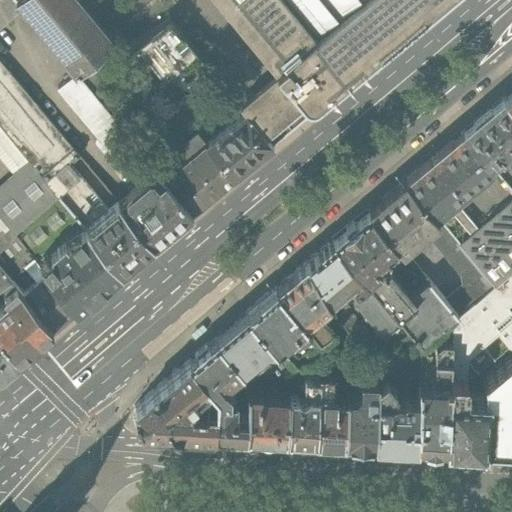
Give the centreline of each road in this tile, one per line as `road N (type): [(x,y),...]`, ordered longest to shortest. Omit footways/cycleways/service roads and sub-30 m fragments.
road 1 (secondary): [(199,269),(237,266),(488,59),(497,18)]
road 2 (secondary): [(497,18),(457,23),(209,234),(199,269)]
road 3 (primary): [(511,481),(170,460)]
road 4 (secondary): [(0,439),(120,337)]
road 5 (primary): [(145,456),(0,441)]
road 6 (primary): [(145,456),(122,439),(107,405),(120,337)]
